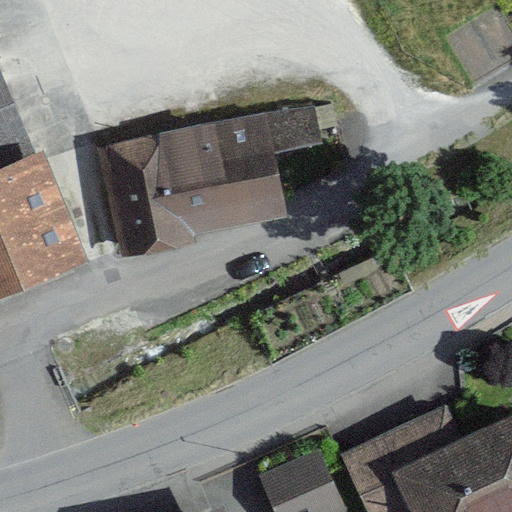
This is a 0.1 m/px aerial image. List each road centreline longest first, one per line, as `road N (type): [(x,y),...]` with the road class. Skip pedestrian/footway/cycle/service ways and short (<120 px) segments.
road 1 (residential): [(7,335),(296,211),(511,97)]
road 2 (unclassified): [(511,270),(264,409),(60,476)]
road 3 (residential): [(7,335),(60,476)]
